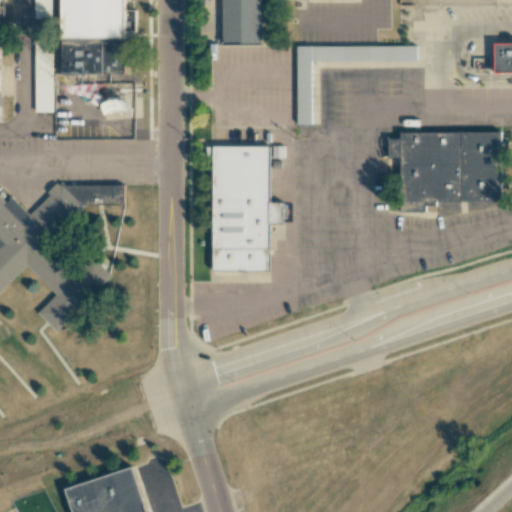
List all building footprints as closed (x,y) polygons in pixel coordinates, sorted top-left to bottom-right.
[(51,0),(34,0),(35,19),(52,18),(51,0)] [(221,0),(221,48),(255,48),(255,0),(221,0)] [(123,4),(85,4),(85,40),(62,40),(62,73),(124,72),(123,4)] [(52,112),(52,75),(61,75),(60,43),(34,43),(35,112),(52,112)] [(296,124),(312,124),(311,61),(417,60),(416,45),(296,46),(296,124)] [(511,49),(490,49),(490,77),(511,77),(511,49)] [(498,137),(395,137),(395,144),(383,144),(383,163),(395,164),(394,206),(497,207),(498,137)] [(209,153),(208,276),(265,276),(266,230),(280,230),(281,209),(264,208),(264,153),(209,153)] [(0,292),(28,264),(58,294),(40,312),(57,328),(108,276),(93,261),(75,279),(42,248),(83,206),(125,206),(124,183),(62,183),(30,216),(11,197),(6,202),(0,196),(0,292)] [(147,511),(133,467),(66,489),(73,511),(147,511)]
